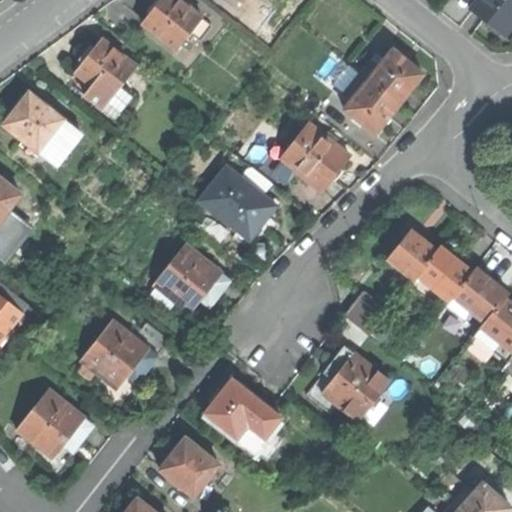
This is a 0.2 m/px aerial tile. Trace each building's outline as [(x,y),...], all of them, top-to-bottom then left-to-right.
[(191,32),(202,18),(203,17),(181,0),(160,0),(156,6),(142,23),(177,50),(191,32)] [(223,0),(234,8),(241,0),(242,2),(243,0),(223,0)] [(511,0),(478,0),(470,9),(503,36),(511,24),(511,0)] [(202,18),(191,32),(200,38),(211,25),(202,18)] [(89,57),(76,73),(93,86),(85,96),(116,120),(133,98),(120,88),(136,67),(102,40),(89,57)] [(372,61),(361,74),(398,104),(422,75),(407,62),(392,51),(379,67),(372,61)] [(390,115),(398,104),(361,74),(349,88),(358,95),(346,110),(375,133),(390,115)] [(18,108),(5,125),(57,166),(82,135),(29,94),(18,108)] [(288,164),(321,190),(335,173),(349,155),(310,125),(293,146),(283,138),(269,156),(285,168),(288,164)] [(227,167),(201,200),(238,230),(233,237),(251,252),(257,245),(250,239),(255,232),(276,206),(227,167)] [(0,221),(9,210),(21,195),(0,178),(0,221)] [(32,227),(9,210),(0,221),(0,258),(5,263),(32,227)] [(411,231),(388,259),(415,280),(418,276),(417,275),(436,251),(421,239),(411,231)] [(213,304),(231,281),(221,274),(222,272),(186,244),(154,285),(176,302),(171,309),(194,327),(213,304)] [(450,301),(453,297),(473,273),(454,258),(440,247),(436,251),(417,275),(418,276),(450,301)] [(473,273),(453,297),(485,323),(504,299),(508,294),(490,279),(477,269),(473,273)] [(0,298),(21,315),(25,318),(32,308),(0,282),(0,298)] [(170,310),(171,309),(176,302),(154,285),(148,292),(170,310)] [(362,292),(344,315),(369,335),(387,312),(362,292)] [(0,340),(21,315),(0,298),(0,340)] [(511,304),(504,299),(485,323),(475,336),(506,361),(511,354),(511,304)] [(145,373),(172,340),(149,322),(141,332),(124,318),(120,323),(115,320),(83,360),(105,377),(100,384),(123,402),(145,373)] [(326,370),(307,394),(331,413),(337,405),(358,422),(390,381),(354,353),(354,354),(345,346),(326,370)] [(474,374),(457,361),(453,367),(460,372),(455,378),(465,386),(474,374)] [(220,395),(206,414),(254,451),(280,418),(232,380),(220,395)] [(49,390),(17,430),(39,448),(34,454),(57,472),(77,447),(94,426),(84,419),(85,418),(49,390)] [(174,455),(161,470),(195,496),(201,500),(213,484),(207,480),(219,465),(186,439),(174,455)] [(450,505),(457,511),(508,511),(511,508),(483,484),(469,499),(462,492),(450,505)] [(128,511),(153,511),(138,500),(128,511)]
